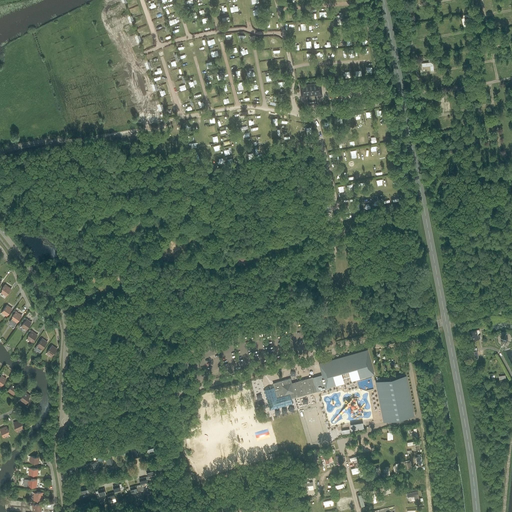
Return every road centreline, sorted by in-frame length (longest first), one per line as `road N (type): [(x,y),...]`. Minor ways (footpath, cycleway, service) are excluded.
road 1 (trunk): [(475,511),(382,0)]
road 2 (unclassified): [(61,421),(263,370),(313,355),(315,346)]
road 3 (unclassified): [(61,421),(64,317),(0,230)]
